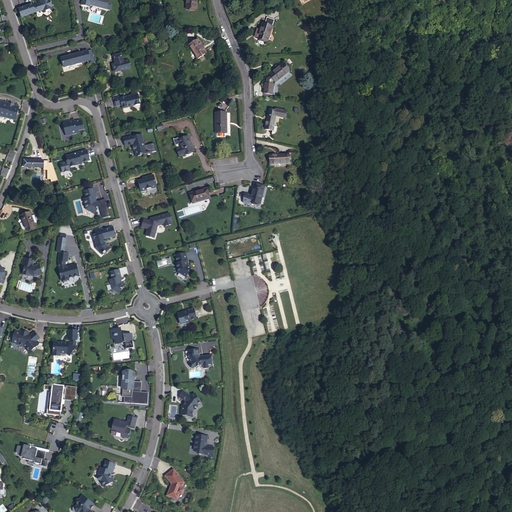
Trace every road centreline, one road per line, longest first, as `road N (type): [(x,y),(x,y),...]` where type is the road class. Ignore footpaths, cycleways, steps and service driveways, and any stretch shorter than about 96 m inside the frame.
road 1 (residential): [(37,91),(45,102),(83,101),(94,110),(143,299)]
road 2 (residential): [(215,0),(245,76),(248,165),(228,174)]
road 3 (residential): [(147,462),(158,391),(150,314)]
road 4 (residential): [(0,306),(61,318),(139,309)]
road 5 (unclassified): [(155,304),(241,281),(253,327)]
